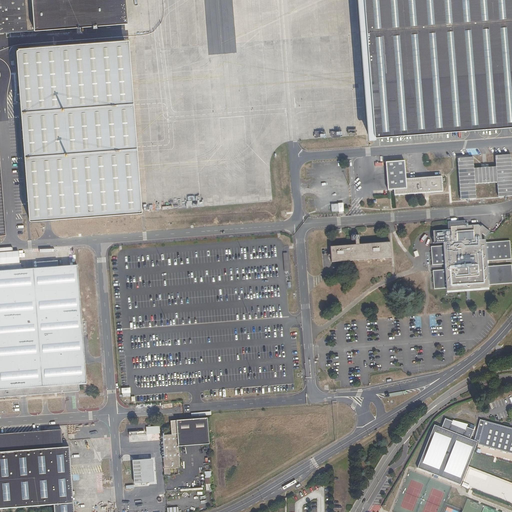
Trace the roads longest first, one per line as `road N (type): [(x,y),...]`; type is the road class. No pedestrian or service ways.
road 1 (secondary): [(227,511),(445,380),(511,319)]
road 2 (unknown): [(286,280),(284,259),(124,272),(126,291)]
road 3 (unknown): [(127,311),(288,299)]
road 4 (unknown): [(290,319),(129,331)]
road 5 (unknown): [(131,352),(291,338)]
road 6 (unknown): [(126,291),(286,280)]
road 7 (unknown): [(132,371),(291,358)]
road 8 (unclassified): [(511,367),(463,381),(406,433)]
road 9 (unclassified): [(406,433),(464,387),(511,377)]
